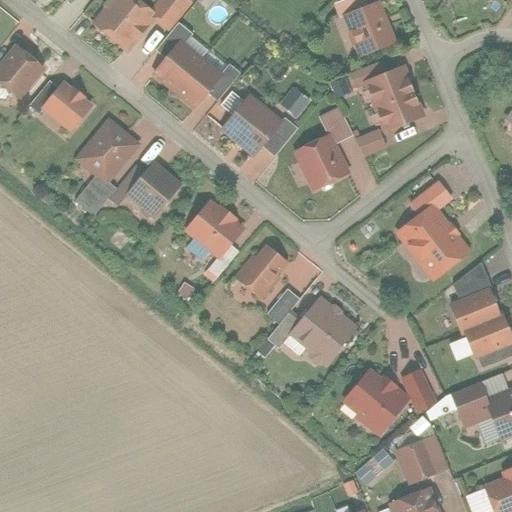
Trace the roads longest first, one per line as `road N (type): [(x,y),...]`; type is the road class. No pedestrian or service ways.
road 1 (residential): [(16,0),(306,240)]
road 2 (residential): [(306,240),(453,123)]
road 3 (residential): [(511,267),(453,123)]
